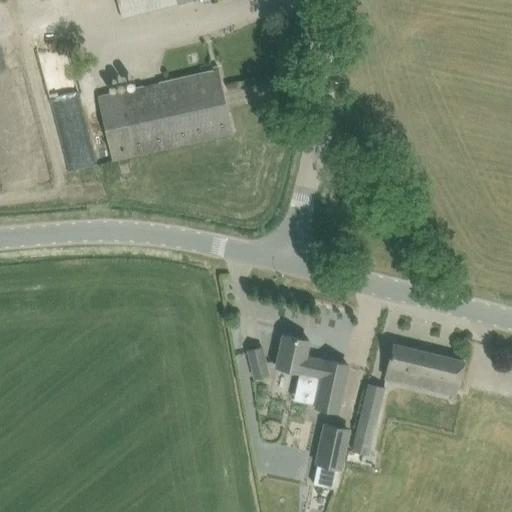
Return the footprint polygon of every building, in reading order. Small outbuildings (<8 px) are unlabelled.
[(119,0),(124,18),(178,3),(190,0),(119,0)] [(98,98),(108,141),(112,160),(233,132),(228,107),(218,70),(98,98)] [(58,109),(69,169),(92,164),(81,105),(58,109)] [(305,356),(308,340),(283,334),(277,366),(301,372),(301,371),(323,376),(316,406),(337,411),(347,364),(326,360),(326,361),(305,356)] [(393,344),(388,365),(385,377),(416,384),(419,372),(458,382),(463,361),(393,344)] [(248,350),(255,378),(268,375),(262,347),(248,350)] [(368,453),(376,419),(384,387),(368,383),(352,449),(368,453)] [(348,430),(325,425),(316,464),(340,469),(348,430)]
